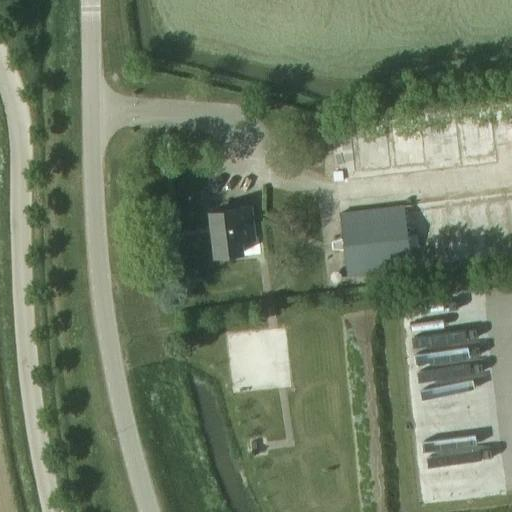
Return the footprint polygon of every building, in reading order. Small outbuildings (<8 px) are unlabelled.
[(511,116),(333,134),(338,179),(503,162),(502,147),(511,146),(511,116)] [(405,203),(339,212),(348,275),(413,268),(405,203)] [(249,209),(205,215),(210,256),(243,252),(241,241),(252,240),(249,209)] [(419,335),(422,379),(481,376),(478,331),(419,335)] [(433,453),(437,496),(495,491),(491,445),(469,447),(469,450),(433,453)]
